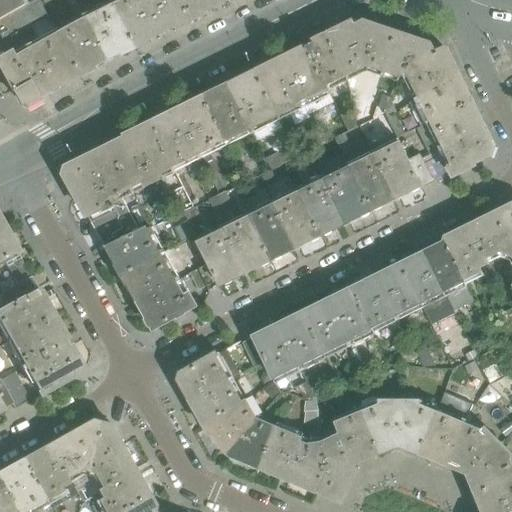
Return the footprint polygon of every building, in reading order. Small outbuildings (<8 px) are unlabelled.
[(26,5),(23,0),(0,0),(0,20),(12,13),(26,5)] [(192,22),(180,0),(126,0),(115,6),(137,50),(151,43),(150,41),(169,31),(178,27),(179,29),(192,22)] [(237,0),(180,0),(192,22),(205,16),(204,14),(231,0),(232,0),(233,2),(237,0)] [(137,50),(115,6),(79,24),(59,35),(83,78),(96,70),(95,68),(123,54),(124,56),(137,50)] [(28,42),(21,30),(12,13),(0,20),(0,60),(1,62),(14,54),(15,57),(31,48),(28,42)] [(369,59),(379,55),(363,22),(354,27),(352,24),(311,44),(312,46),(307,49),(327,90),(368,70),(369,59)] [(437,55),(434,48),(432,49),(431,46),(363,22),(379,55),(369,59),(368,70),(386,75),(400,80),(406,77),(408,69),(437,55)] [(70,85),(83,78),(59,35),(32,50),(31,48),(15,57),(14,54),(1,62),(27,109),(43,100),(42,98),(69,83),(70,85)] [(327,90),(307,49),(306,49),(302,48),(297,51),(296,54),(285,59),(267,68),(264,67),(258,70),(257,74),(256,74),(277,118),(329,93),(327,90)] [(472,102),(447,51),(445,50),(437,55),(408,69),(406,77),(416,99),(410,105),(421,128),(429,124),(472,102)] [(277,118),(256,74),(254,75),(251,74),(245,76),(244,80),(216,94),(212,93),(207,96),(205,99),(204,100),(226,143),(252,131),(277,118)] [(376,109),(381,96),(371,93),(367,106),(371,107),(376,109)] [(386,112),(390,99),(381,96),(376,109),(377,109),(386,112)] [(226,143),(204,100),(202,100),(199,99),(193,102),(192,105),(164,120),(161,118),(155,121),(154,124),(152,125),(174,169),(175,168),(200,156),(218,192),(227,187),(209,151),(226,143)] [(491,142),(486,131),(472,102),(429,124),(449,166),(446,167),(448,172),(442,175),(434,159),(425,164),(433,181),(438,186),(475,168),(474,166),(488,159),(492,147),(489,143),(491,142)] [(406,136),(395,115),(396,114),(390,103),(386,114),(398,139),(406,136)] [(377,109),(376,109),(371,107),(367,118),(373,121),(377,109)] [(357,128),(353,117),(347,118),(346,116),(341,118),(349,133),(357,128)] [(174,169),(152,125),(151,126),(148,124),(139,129),(138,132),(135,134),(127,138),(128,139),(121,143),(118,142),(112,145),(111,148),(110,148),(133,195),(178,173),(175,168),(174,169)] [(353,153),(347,142),(340,146),(345,157),(353,153)] [(421,187),(408,162),(399,144),(350,168),(371,212),(372,211),(373,212),(376,212),(381,210),(382,207),(396,200),(410,193),(413,194),(419,191),(420,188),(421,187)] [(133,195),(110,148),(109,149),(106,148),(100,151),(99,154),(67,170),(65,176),(93,228),(118,214),(113,205),(121,201),(133,195)] [(328,161),(325,156),(314,161),(317,167),(328,161)] [(433,181),(425,164),(421,156),(420,156),(408,162),(421,187),(433,181)] [(282,166),(278,158),(269,163),(273,171),(282,166)] [(299,174),(296,167),(289,171),(292,177),(299,174)] [(371,212),(350,168),(300,193),(321,237),(322,236),(326,237),(331,235),(332,232),(332,231),(360,218),(363,219),(368,216),(370,213),(371,212)] [(276,185),(271,172),(261,177),(267,189),(276,185)] [(184,191),(179,180),(169,184),(175,196),(184,191)] [(258,193),(251,181),(235,190),(241,202),(258,193)] [(227,193),(220,196),(209,202),(218,220),(235,211),(227,193)] [(321,237),(300,193),(250,218),(271,262),(272,261),(276,262),(281,259),(282,256),(299,248),(310,242),(313,243),(318,241),(320,237),(321,237)] [(506,258),(511,238),(511,207),(447,240),(446,244),(464,282),(482,272),(481,269),(487,266),(484,259),(494,254),(506,258)] [(204,224),(196,208),(185,214),(192,230),(204,224)] [(271,262),(250,218),(199,244),(202,251),(210,265),(199,270),(210,292),(220,287),(222,285),(226,287),(231,284),(232,281),(260,267),(263,268),(268,266),(270,263),(269,262),(271,262)] [(195,237),(187,223),(174,230),(182,244),(195,237)] [(20,260),(3,230),(0,224),(0,267),(5,264),(7,268),(20,260)] [(160,256),(146,231),(106,251),(107,252),(108,252),(111,257),(112,256),(117,265),(116,268),(119,274),(123,275),(124,277),(160,256)] [(438,298),(465,284),(464,282),(446,244),(445,245),(446,245),(402,267),(421,306),(427,317),(443,309),(438,298)] [(184,299),(160,256),(124,277),(124,278),(123,282),(127,288),(130,289),(137,300),(135,301),(140,309),(141,308),(147,319),(146,322),(150,329),(153,329),(154,331),(196,308),(187,297),(184,299)] [(421,306),(402,267),(352,291),(373,332),(374,332),(373,329),(421,306)] [(207,288),(198,271),(190,275),(199,293),(207,288)] [(507,281),(503,271),(497,274),(502,284),(507,281)] [(502,284),(497,274),(492,276),(497,286),(502,284)] [(7,306),(37,290),(30,278),(0,294),(2,299),(7,306)] [(499,290),(509,286),(507,281),(502,284),(497,286),(499,290)] [(52,318),(40,296),(37,290),(7,306),(0,309),(0,323),(10,341),(52,318)] [(373,332),(352,291),(304,315),(324,356),(349,344),(373,332)] [(496,319),(490,309),(485,312),(491,322),(496,319)] [(491,322),(485,312),(481,314),(487,325),(491,322)] [(324,356),(304,315),(255,339),(267,364),(275,381),(300,369),(324,356)] [(80,367),(65,340),(52,318),(10,341),(0,346),(0,348),(14,374),(8,377),(11,382),(17,379),(20,377),(17,372),(25,368),(40,395),(78,374),(80,367)] [(267,364),(255,339),(244,345),(256,369),(267,364)] [(476,357),(472,349),(465,353),(469,361),(476,357)] [(446,363),(441,353),(433,357),(439,367),(446,363)] [(243,405),(242,404),(216,356),(181,376),(180,382),(205,426),(243,405)] [(374,371),(370,362),(361,367),(365,376),(374,371)] [(347,386),(365,376),(361,367),(354,370),(356,373),(344,379),(347,386)] [(410,384),(411,371),(401,370),(400,384),(410,384)] [(315,387),(310,377),(305,379),(310,389),(315,387)] [(10,404),(0,385),(0,409),(0,410),(10,404)] [(333,414),(332,399),(332,393),(315,394),(317,415),(333,414)] [(419,454),(437,413),(422,407),(415,404),(380,403),(374,398),(361,403),(363,413),(381,454),(400,446),(419,454)] [(260,469),(277,428),(256,419),(246,401),(242,404),(243,405),(205,426),(210,435),(213,436),(215,435),(223,450),(224,450),(231,457),(232,458),(260,469)] [(282,420),(290,411),(284,406),(276,415),(282,420)] [(288,425),(296,415),(290,411),(282,420),(288,425)] [(353,471),(351,466),(381,454),(363,413),(337,423),(342,436),(321,444),(328,471),(320,492),(321,495),(335,501),(335,500),(341,497),(342,498),(353,471)] [(448,467),(466,424),(437,413),(419,454),(448,467)] [(84,492),(75,477),(82,473),(91,476),(105,426),(97,423),(26,463),(48,501),(54,510),(79,496),(83,503),(87,501),(82,494),(84,492)] [(511,479),(511,462),(511,459),(511,457),(511,456),(484,429),(481,431),(466,424),(448,467),(468,475),(476,494),(511,479)] [(126,511),(153,497),(139,472),(124,446),(114,428),(105,426),(91,476),(98,478),(104,490),(101,492),(102,493),(93,498),(97,506),(92,508),(94,511),(126,511)] [(328,471),(321,444),(321,442),(306,444),(301,441),(301,438),(277,428),(260,469),(316,493),(320,492),(328,471)] [(20,511),(27,511),(48,501),(26,463),(0,477),(0,511),(19,511),(20,511)] [(511,511),(511,479),(476,494),(483,511),(511,511)] [(156,511),(158,511),(158,507),(153,497),(126,511),(156,511)]
